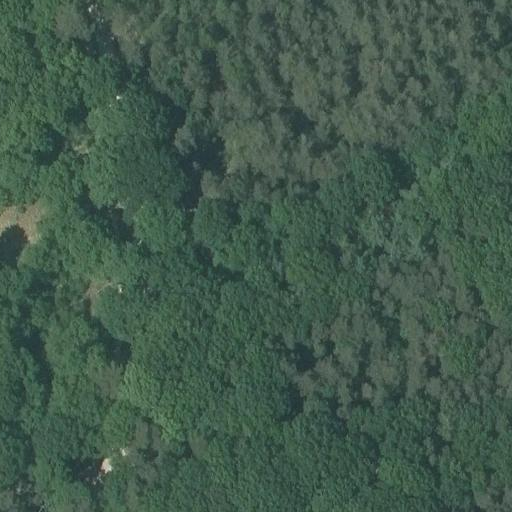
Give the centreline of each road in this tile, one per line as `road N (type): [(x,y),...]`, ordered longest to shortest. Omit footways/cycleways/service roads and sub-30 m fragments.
road 1 (track): [(511,163),(316,268),(153,334)]
road 2 (track): [(88,0),(153,334)]
road 3 (track): [(153,334),(130,422),(106,469)]
